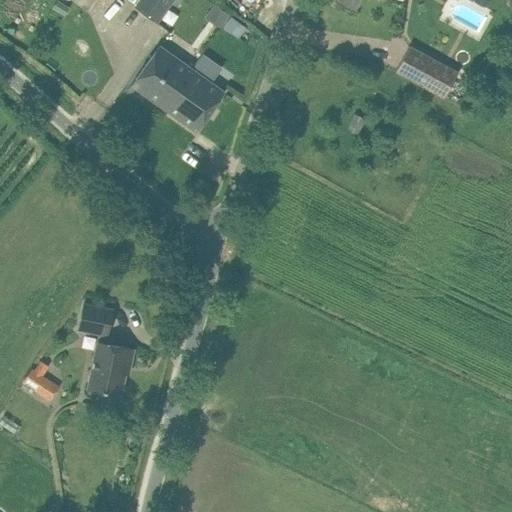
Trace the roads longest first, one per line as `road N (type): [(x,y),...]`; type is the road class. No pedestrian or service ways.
road 1 (unclassified): [(215,256),(0,62)]
road 2 (unclassified): [(215,256),(291,0)]
road 3 (unclassified): [(147,511),(215,256)]
